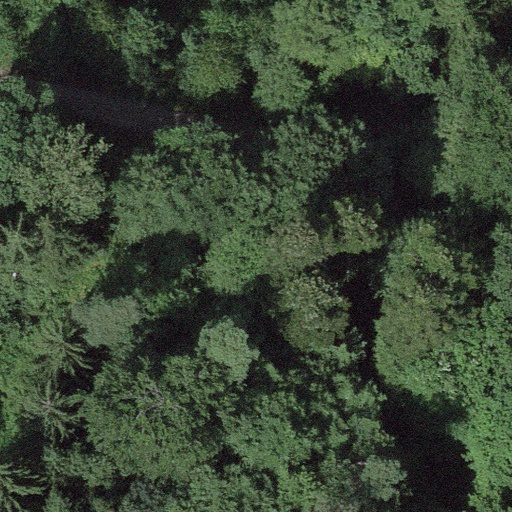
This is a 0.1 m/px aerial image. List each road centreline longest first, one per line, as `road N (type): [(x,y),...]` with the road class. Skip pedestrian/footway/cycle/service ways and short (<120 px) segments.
road 1 (track): [(511,127),(315,149),(195,132),(0,84)]
road 2 (track): [(478,511),(498,369),(483,134)]
